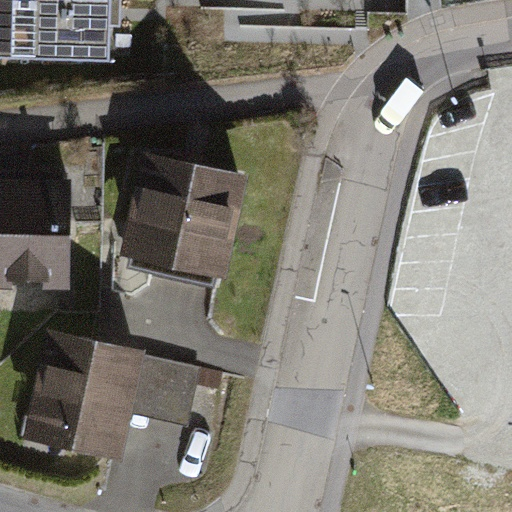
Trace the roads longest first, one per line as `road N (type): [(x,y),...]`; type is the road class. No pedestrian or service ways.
road 1 (residential): [(283,511),(357,175),(387,94),(421,64),(511,40)]
road 2 (track): [(305,411),(511,461)]
